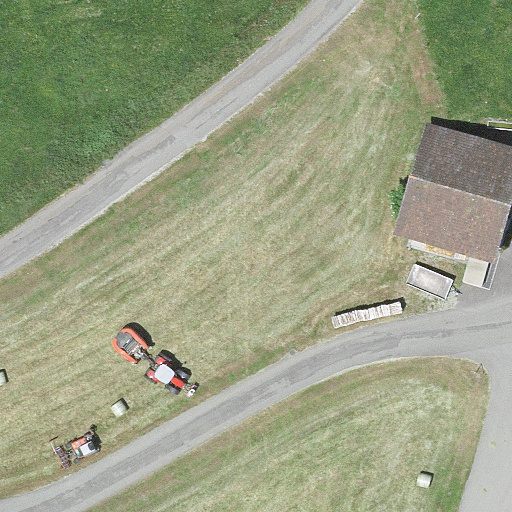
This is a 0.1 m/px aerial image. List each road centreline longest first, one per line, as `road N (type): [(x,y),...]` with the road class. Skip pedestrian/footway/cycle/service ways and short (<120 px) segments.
road 1 (unclassified): [(34,511),(326,359),(511,320)]
road 2 (unclassified): [(342,0),(54,228),(0,258)]
road 3 (track): [(468,511),(511,336)]
